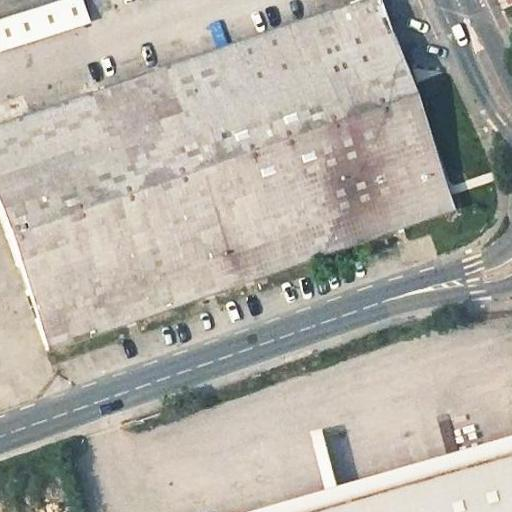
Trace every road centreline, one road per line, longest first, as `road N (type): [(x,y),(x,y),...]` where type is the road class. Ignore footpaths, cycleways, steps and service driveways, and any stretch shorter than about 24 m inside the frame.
road 1 (unclassified): [(0,438),(399,295)]
road 2 (unknown): [(0,99),(303,0)]
road 3 (tertiary): [(466,16),(467,55),(511,146)]
road 4 (unclassified): [(511,247),(399,295)]
